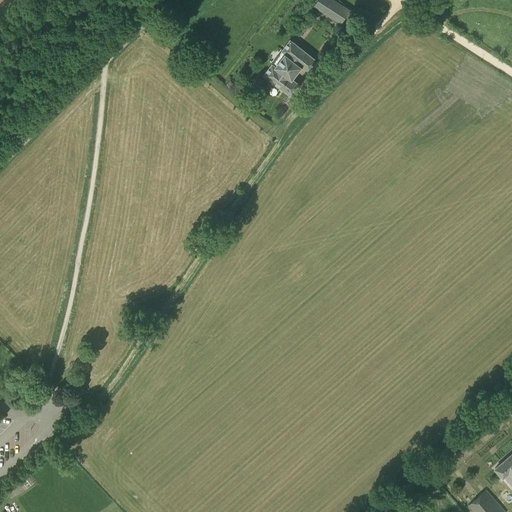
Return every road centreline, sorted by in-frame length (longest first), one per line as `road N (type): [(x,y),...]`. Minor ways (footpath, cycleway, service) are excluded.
road 1 (unclassified): [(0,164),(167,0)]
road 2 (unclassified): [(378,511),(511,396)]
road 3 (track): [(287,121),(340,57),(405,0)]
road 4 (track): [(511,68),(405,0)]
